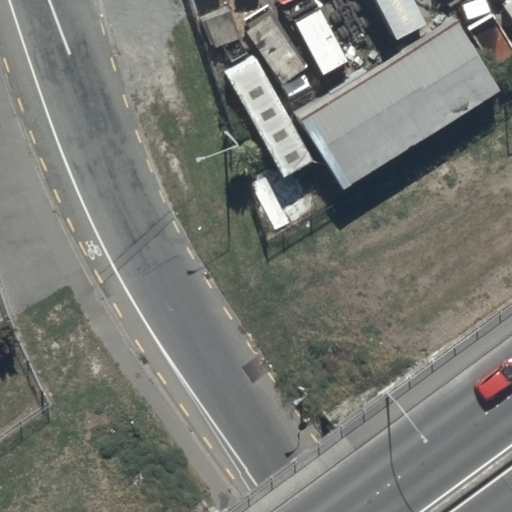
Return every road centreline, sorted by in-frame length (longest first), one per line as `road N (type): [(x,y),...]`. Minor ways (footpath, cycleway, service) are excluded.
road 1 (secondary): [(319,511),(157,266),(109,169),(50,0)]
road 2 (primary): [(339,511),(511,386)]
